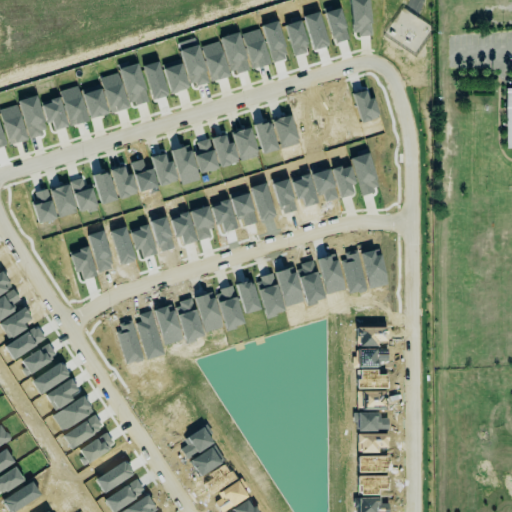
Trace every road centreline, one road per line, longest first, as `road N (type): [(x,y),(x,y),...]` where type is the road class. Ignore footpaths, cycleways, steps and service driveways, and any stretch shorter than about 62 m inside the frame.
road 1 (residential): [(414,511),(412,136),(390,71),(353,64),(0,175)]
road 2 (residential): [(70,329),(135,287),(327,227),(413,220)]
road 3 (residential): [(0,214),(189,511)]
